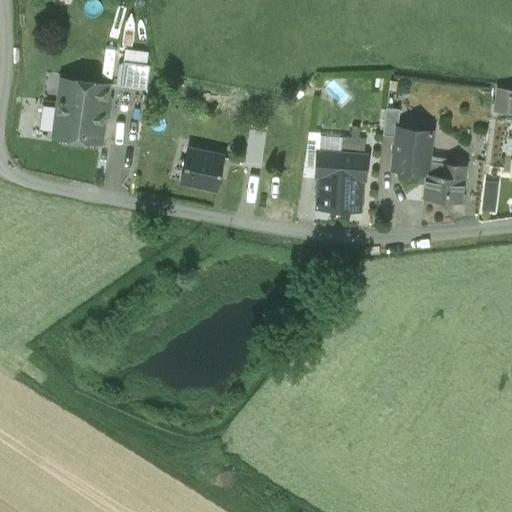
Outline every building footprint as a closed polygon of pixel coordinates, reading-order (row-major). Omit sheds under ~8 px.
[(121,87),(146,90),(150,66),(124,62),(121,87)] [(108,85),(62,79),(58,108),(104,114),(108,85)] [(104,114),(58,108),(54,137),(100,143),(104,114)] [(396,127),(397,127),(399,109),(386,108),(383,136),(395,137),(396,127)] [(430,156),(433,131),(397,127),(396,127),(395,137),(391,170),(427,174),(429,156),(430,156)] [(265,138),(249,136),(245,165),(260,168),(265,138)] [(224,157),(188,150),(181,182),(217,190),(224,157)] [(365,181),(367,155),(317,152),(315,178),(332,179),(331,211),(360,213),(361,181),(365,181)] [(446,158),(430,156),(429,156),(427,174),(424,198),(460,202),(464,166),(445,163),(446,158)]
